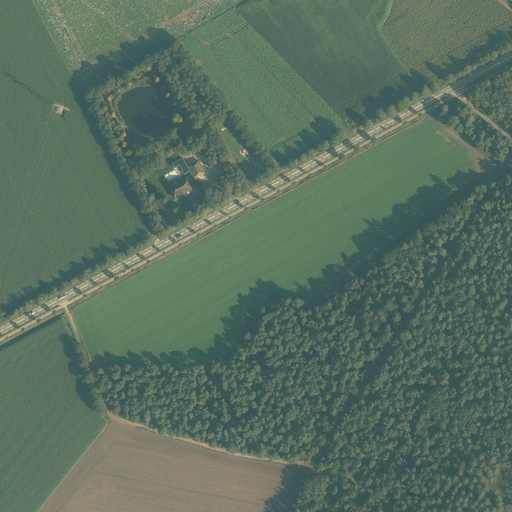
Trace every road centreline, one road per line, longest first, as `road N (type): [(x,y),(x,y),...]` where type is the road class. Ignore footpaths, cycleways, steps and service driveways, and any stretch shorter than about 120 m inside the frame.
road 1 (secondary): [(0,333),(451,86)]
road 2 (track): [(286,511),(511,157)]
